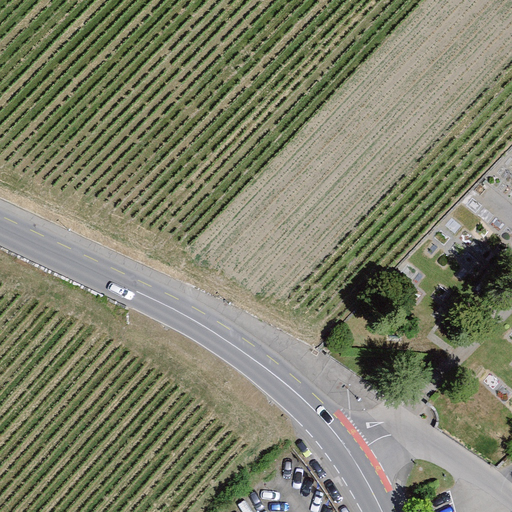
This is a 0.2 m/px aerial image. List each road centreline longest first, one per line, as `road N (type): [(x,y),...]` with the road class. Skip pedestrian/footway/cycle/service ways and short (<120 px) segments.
road 1 (secondary): [(344,443),(256,360),(178,311),(0,226)]
road 2 (unclassified): [(496,499),(447,450),(400,430),(344,443)]
